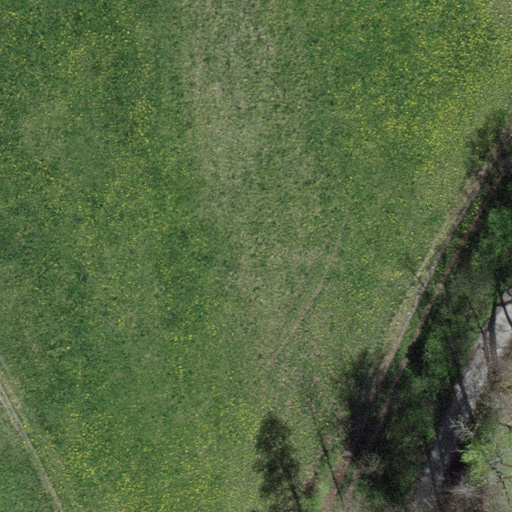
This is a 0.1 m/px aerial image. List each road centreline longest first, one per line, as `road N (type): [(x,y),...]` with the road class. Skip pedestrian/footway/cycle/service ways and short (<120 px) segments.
road 1 (track): [(511,131),(441,245),(324,511)]
road 2 (track): [(511,359),(454,447),(431,511)]
road 3 (track): [(68,511),(52,468),(0,385)]
